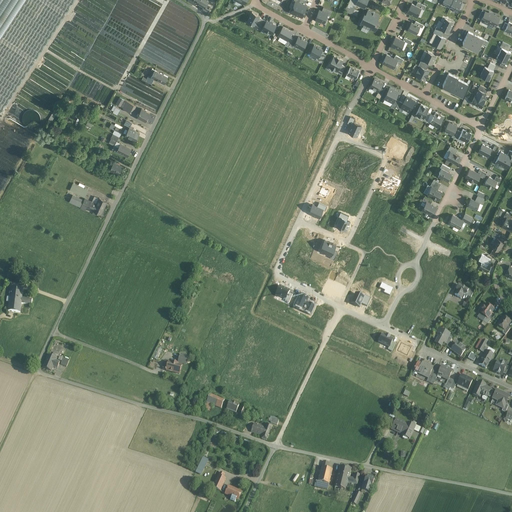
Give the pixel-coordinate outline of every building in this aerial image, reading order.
[(0,0),(0,39),(25,0),(0,0)] [(25,0),(0,39),(0,113),(1,114),(75,0),(25,0)] [(297,1),(292,12),(304,17),(308,6),(306,5),(307,0),(298,0),(298,2),(297,1)] [(350,0),(347,7),(346,7),(345,11),(352,14),(356,4),(357,0),(350,0)] [(453,0),(450,7),(451,6),(454,8),(453,9),(453,10),(458,12),(458,11),(458,12),(460,8),(459,7),(462,2),(458,0),(453,0)] [(415,5),(411,3),(407,12),(417,16),(422,8),(424,9),(426,5),(417,1),(415,5)] [(328,13),(319,9),(315,20),(324,23),(328,13)] [(368,9),(366,14),(364,13),(362,18),(362,19),(360,23),(362,24),(362,25),(369,29),(370,28),(375,30),(377,26),(374,24),(376,20),(377,20),(380,15),(368,9)] [(488,13),(485,11),(481,20),(483,21),(483,22),(488,24),(493,13),(489,12),(488,13)] [(252,12),(247,21),(255,25),(260,16),(252,12)] [(493,13),(488,24),(493,27),(493,26),(496,27),(500,18),(497,16),(497,15),(494,14),(493,13)] [(439,28),(448,33),(453,23),(445,18),(439,28)] [(276,25),(267,20),(262,28),(265,30),(264,32),(268,34),(269,32),(271,34),(276,25)] [(410,22),(407,29),(417,33),(420,26),(422,27),(424,24),(415,20),(413,23),(410,22)] [(313,25),(311,30),(325,37),(328,33),(313,25)] [(292,32),(283,27),(278,35),(288,41),(292,32)] [(487,40),(468,31),(463,42),(477,49),(480,43),(485,45),(487,40)] [(437,34),(432,44),(439,48),(441,49),(446,39),(437,34)] [(302,38),(298,36),(293,45),(303,50),(307,41),(304,39),(302,38),(302,37),(302,38)] [(401,40),(394,36),(389,45),(400,50),(404,41),(410,44),(411,41),(402,37),(401,40)] [(501,47),(496,57),(506,62),(511,52),(508,50),(511,46),(502,41),(500,46),(501,47)] [(314,44),(309,53),(318,58),(323,49),(314,44)] [(420,58),(418,61),(427,65),(428,62),(433,64),(437,56),(425,51),(422,59),(420,58)] [(396,60),(400,62),(402,58),(394,54),(392,58),(384,54),(380,62),(392,68),(396,60)] [(337,71),(343,60),(332,55),(327,66),(337,71)] [(425,69),(427,65),(418,61),(416,65),(418,66),(414,75),(423,80),(428,70),(425,69)] [(488,79),(494,65),(488,62),(486,67),(483,66),(479,75),(488,79)] [(355,77),(359,70),(351,65),(347,73),(355,77)] [(168,77),(160,73),(152,69),(149,76),(154,79),(164,84),(168,77)] [(469,84),(449,74),(442,86),(463,96),(469,84)] [(154,79),(149,76),(146,82),(151,84),(154,79)] [(381,82),(372,77),(367,86),(376,91),(381,82)] [(487,88),(478,84),(469,102),(481,108),(485,99),(484,98),(485,96),(483,95),(487,88)] [(392,107),(395,100),(392,98),(396,91),(387,86),(381,99),(389,103),(387,106),(391,108),(392,107)] [(407,112),(413,100),(402,94),(399,102),(395,100),(392,107),(396,109),(397,107),(407,112)] [(55,106),(44,100),(41,106),(52,112),(55,106)] [(132,104),(127,101),(123,108),(123,109),(128,111),(132,104)] [(423,118),(424,118),(427,111),(429,108),(421,104),(416,114),(423,118)] [(113,105),(111,111),(118,114),(120,108),(113,105)] [(146,111),(142,109),(137,117),(146,121),(149,114),(146,112),(146,111)] [(434,115),(430,123),(438,127),(444,117),(436,112),(434,115)] [(351,123),(348,131),(357,135),(362,124),(354,120),(355,117),(350,115),(348,121),(351,123)] [(450,121),(445,130),(453,134),(457,125),(450,121)] [(136,130),(129,127),(125,136),(136,141),(139,133),(135,131),(136,130)] [(472,133),(463,129),(461,131),(458,138),(467,142),(472,133)] [(131,149),(121,144),(119,148),(117,152),(127,157),(131,149)] [(478,151),(488,156),(490,152),(492,149),(483,144),(481,147),(480,147),(478,151)] [(450,151),(455,153),(457,149),(450,145),(448,150),(450,151)] [(501,151),(495,163),(507,169),(511,158),(511,151),(509,150),(508,154),(501,151)] [(456,164),(460,156),(458,155),(455,153),(450,151),(448,155),(449,155),(447,159),(456,164)] [(123,166),(114,162),(110,170),(119,174),(123,166)] [(478,173),(479,169),(471,166),(465,177),(468,179),(467,180),(473,183),(474,181),(477,183),(480,177),(481,175),(478,173)] [(438,176),(447,181),(452,173),(448,171),(441,168),(439,172),(440,173),(438,176)] [(487,173),(479,169),(478,173),(481,175),(480,177),(485,179),(487,173)] [(484,184),(493,189),(498,180),(489,175),(484,184)] [(431,186),(438,189),(441,183),(433,179),(430,186),(431,186)] [(87,190),(73,184),(70,190),(84,196),(87,190)] [(427,194),(438,200),(442,192),(438,189),(431,186),(427,194)] [(83,200),(73,196),(70,202),(74,204),(80,206),(83,200)] [(107,202),(99,198),(96,204),(89,201),(87,207),(94,210),(93,211),(101,215),(107,202)] [(480,203),(470,199),(467,206),(476,211),(480,203)] [(426,202),(422,209),(422,210),(426,213),(426,212),(431,214),(435,206),(430,204),(426,202)] [(340,217),(336,225),(345,230),(349,221),(346,219),(348,216),(340,212),(338,216),(340,217)] [(473,218),(465,214),(462,220),(463,221),(470,224),(473,218)] [(462,220),(452,216),(448,224),(459,229),(463,221),(462,220)] [(509,220),(506,218),(502,225),(505,227),(505,228),(511,230),(511,227),(511,221),(509,220)] [(496,237),(491,247),(498,251),(503,241),(497,238),(496,237)] [(325,239),(320,249),(331,254),(330,256),(334,258),(338,251),(333,249),(335,244),(332,243),(333,242),(329,240),(329,241),(325,239)] [(484,255),(482,255),(480,260),(481,261),(482,260),(488,263),(489,260),(485,258),(486,256),(484,255)] [(488,263),(482,260),(481,261),(478,267),(481,269),(481,270),(482,270),(487,272),(490,265),(488,263)] [(468,291),(459,285),(456,290),(457,290),(454,295),(461,299),(463,294),(465,295),(468,291)] [(23,289),(11,287),(9,302),(21,303),(22,298),(23,289)] [(289,292),(280,287),(276,296),(279,297),(280,296),(286,299),(288,294),(289,292)] [(356,292),(351,303),(360,307),(361,303),(367,305),(370,298),(356,292)] [(21,303),(9,302),(8,311),(20,312),(21,303)] [(493,310),(486,304),(484,308),(483,307),(481,310),(482,310),(480,313),(486,317),(487,319),(489,316),(490,315),(493,310)] [(487,319),(486,317),(483,322),(487,325),(492,319),(489,316),(487,319)] [(504,317),(497,326),(504,330),(504,331),(507,327),(510,322),(504,317)] [(507,327),(504,331),(504,330),(502,333),(505,335),(510,329),(507,327)] [(449,335),(438,329),(435,335),(439,336),(435,344),(441,346),(443,343),(445,344),(448,337),(449,335)] [(379,343),(389,348),(392,342),(393,339),(383,335),(379,343)] [(483,340),(478,350),(481,352),(484,347),(487,342),(483,340)] [(465,350),(456,343),(454,345),(451,350),(460,357),(465,350)] [(484,347),(481,352),(485,353),(484,356),(491,360),(491,359),(490,359),(493,354),(490,352),(491,350),(488,348),(487,349),(484,347)] [(157,348),(152,358),(157,360),(162,350),(157,348)] [(476,357),(470,353),(468,358),(473,362),(476,357)] [(57,358),(48,355),(43,367),(51,371),(53,367),(57,368),(60,362),(56,360),(57,358)] [(188,358),(180,355),(178,362),(186,365),(188,358)] [(491,360),(484,356),(479,364),(486,368),(491,360)] [(182,365),(168,361),(168,362),(165,361),(162,369),(179,374),(182,365)] [(501,363),(498,361),(493,371),(496,373),(499,374),(502,375),(503,373),(506,366),(506,365),(504,364),(501,362),(501,363)] [(433,368),(422,363),(421,364),(418,373),(417,373),(418,373),(424,375),(424,376),(428,378),(430,376),(433,368)] [(452,371),(442,366),(439,371),(437,375),(448,380),(449,378),(452,371)] [(472,380),(461,375),(457,384),(468,390),(472,380)] [(448,380),(445,386),(450,388),(453,382),(453,381),(449,378),(448,380)] [(483,384),(478,382),(472,394),(480,398),(481,395),(483,396),(483,397),(482,399),(482,400),(485,401),(487,396),(490,390),(490,389),(483,386),(483,384)] [(509,396),(496,390),(493,398),(500,402),(498,406),(503,408),(503,409),(505,405),(509,396)] [(206,403),(212,405),(221,409),(224,401),(210,395),(206,403)] [(239,405),(230,401),(226,409),(236,413),(239,405)] [(258,413),(244,407),(241,415),(255,421),(258,413)] [(506,411),(502,422),(510,426),(511,421),(511,419),(506,417),(508,412),(506,411)] [(279,420),(273,417),(270,423),(277,425),(279,420)] [(403,422),(396,419),(391,430),(398,433),(403,422)] [(407,424),(403,422),(398,433),(402,435),(402,436),(409,439),(413,430),(415,427),(407,423),(407,424)] [(266,428),(254,424),(251,432),(262,436),(262,438),(266,440),(272,425),(267,424),(266,428)] [(207,460),(203,458),(195,473),(200,475),(207,460)] [(350,469),(340,466),(338,474),(346,476),(345,479),(348,480),(348,477),(349,473),(350,469)] [(327,469),(322,467),(320,473),(318,480),(318,482),(329,484),(332,470),(327,469)] [(346,476),(338,474),(337,477),(335,487),(340,489),(341,489),(345,490),(347,482),(348,480),(345,479),(346,476)] [(359,475),(354,474),(353,479),(348,477),(348,480),(347,482),(356,485),(359,475)] [(374,479),(366,477),(363,487),(366,488),(365,491),(370,493),(371,489),(374,479)] [(224,483),(217,480),(213,488),(220,491),(224,483)] [(329,484),(318,482),(316,481),(314,490),(323,492),(323,491),(327,492),(327,490),(329,484)] [(234,489),(229,487),(225,494),(232,497),(231,499),(230,500),(235,502),(235,501),(236,499),(238,500),(242,493),(238,491),(234,489)]
